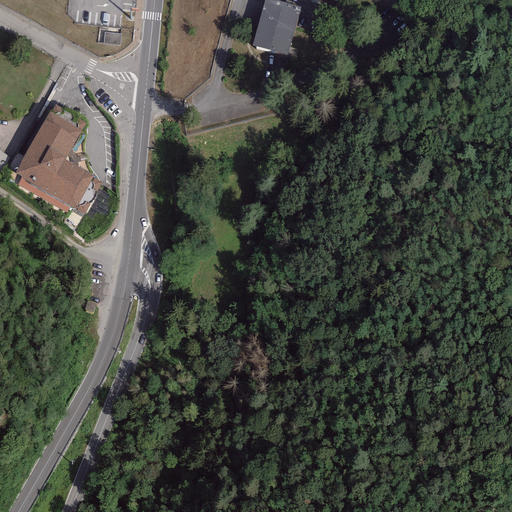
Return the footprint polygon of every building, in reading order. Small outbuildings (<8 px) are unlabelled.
[(266,0),(254,46),(285,54),(298,9),(266,0)] [(105,32),(104,43),(121,43),(121,33),(105,32)] [(52,116),(17,172),(79,209),(99,176),(69,158),(83,135),(52,116)] [(0,150),(0,167),(8,157),(0,150)] [(87,302),(84,310),(88,311),(92,313),(95,305),(87,302)]
